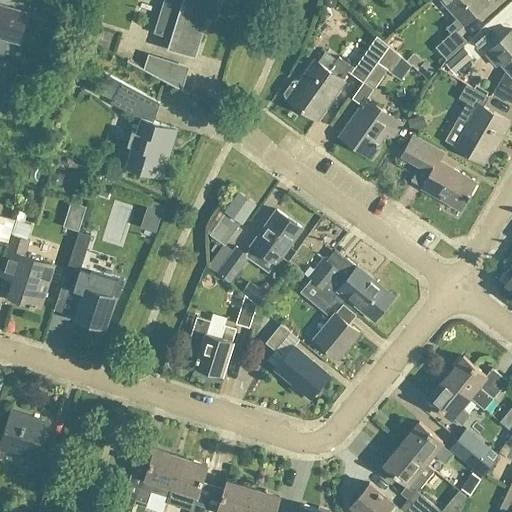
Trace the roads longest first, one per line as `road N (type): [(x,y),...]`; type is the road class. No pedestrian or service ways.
road 1 (residential): [(0,349),(309,445),(338,432),(455,288)]
road 2 (residential): [(235,134),(455,288)]
